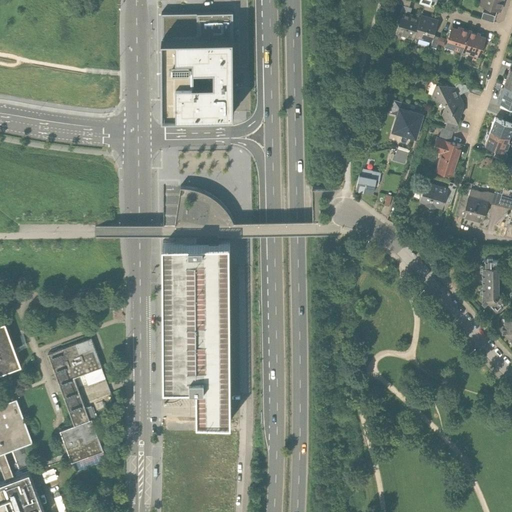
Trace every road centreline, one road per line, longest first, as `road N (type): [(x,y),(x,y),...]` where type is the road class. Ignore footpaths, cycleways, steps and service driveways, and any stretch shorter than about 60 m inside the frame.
road 1 (trunk): [(296,511),(293,0)]
road 2 (tertiary): [(137,138),(140,428)]
road 3 (trunk): [(268,9),(274,285)]
road 4 (residential): [(343,214),(394,238),(511,369)]
road 5 (trunk): [(274,285),(273,511)]
road 6 (trunk): [(209,137),(257,154),(263,263),(274,285)]
road 7 (trunk): [(268,9),(257,119),(239,133),(209,137)]
road 8 (tertiary): [(137,138),(0,118)]
road 9 (tertiary): [(136,0),(137,138)]
